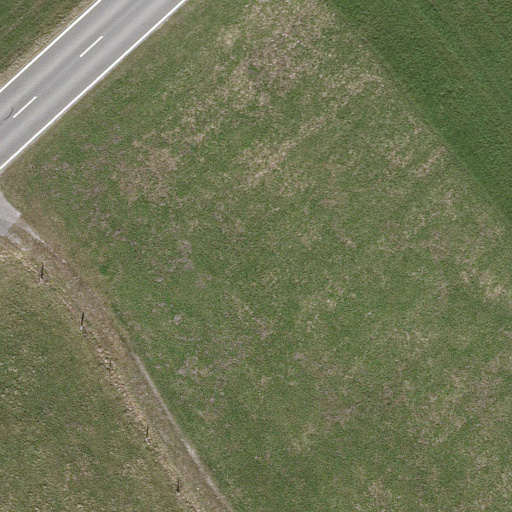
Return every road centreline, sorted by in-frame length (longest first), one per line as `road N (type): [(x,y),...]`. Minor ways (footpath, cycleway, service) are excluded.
road 1 (track): [(0,226),(63,270),(226,511)]
road 2 (tertiary): [(141,0),(0,126)]
